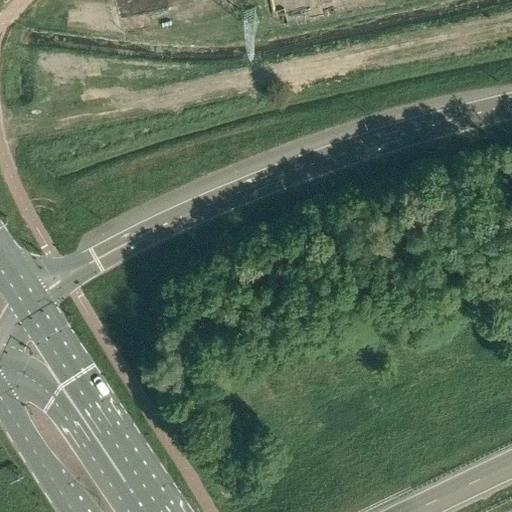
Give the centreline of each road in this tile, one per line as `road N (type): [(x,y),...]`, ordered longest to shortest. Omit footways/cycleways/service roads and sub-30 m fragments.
road 1 (trunk): [(511,107),(242,191),(65,278),(25,307)]
road 2 (track): [(511,7),(0,119)]
road 3 (primary): [(130,469),(25,307)]
road 4 (trunk): [(130,469),(40,386),(4,367)]
road 5 (primary): [(8,410),(75,511)]
